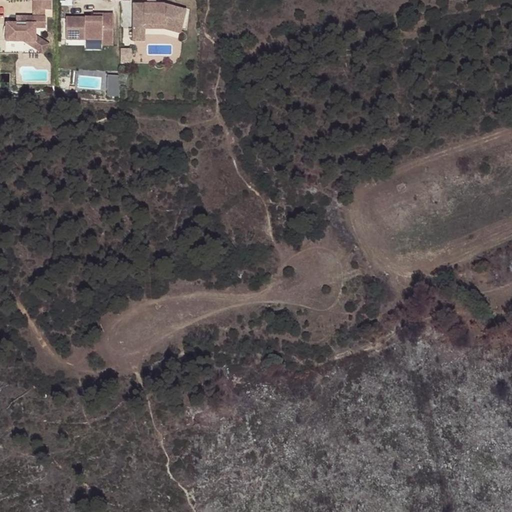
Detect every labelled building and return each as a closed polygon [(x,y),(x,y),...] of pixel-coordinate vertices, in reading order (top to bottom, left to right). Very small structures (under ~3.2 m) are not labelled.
[(50,5),(49,0),(32,0),(33,12),(25,13),(26,15),(16,16),(16,20),(6,20),(6,22),(5,23),(3,27),(3,30),(4,33),(5,36),(6,36),(6,38),(25,38),(36,38),(35,31),(35,23),(45,23),(45,12),(44,12),(44,5),(50,5)] [(173,0),(132,0),(133,23),(133,36),(144,36),(144,23),(144,19),(163,19),(163,22),(184,27),(190,5),(173,0)] [(101,13),(92,13),(65,13),(65,35),(101,35),(101,40),(112,40),(112,9),(101,9),(101,13)] [(50,39),(35,31),(36,38),(25,38),(43,49),(50,39)] [(109,74),(109,95),(122,95),(122,74),(109,74)]
